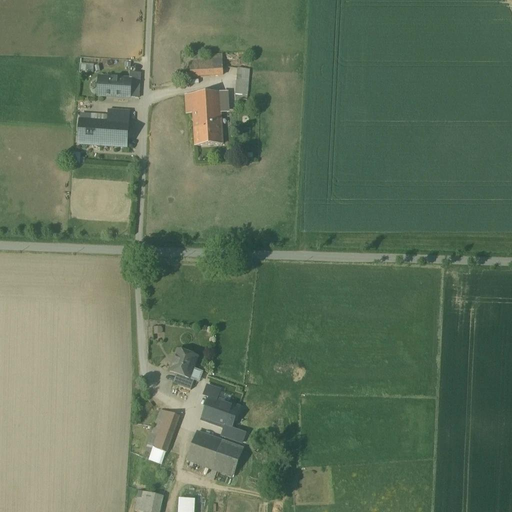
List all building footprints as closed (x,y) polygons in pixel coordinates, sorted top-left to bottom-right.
[(202,52),(189,53),(191,78),(223,76),(222,55),(203,56),(202,52)] [(130,80),(129,98),(139,99),(140,74),(131,74),(130,80)] [(130,80),(99,78),(98,96),(129,98),(130,80)] [(248,85),(236,84),(235,95),(247,96),(248,85)] [(220,93),(185,96),(186,115),(193,114),(194,122),(210,121),(210,123),(221,122),(221,114),(220,93)] [(228,93),(220,93),(221,114),(229,113),(228,93)] [(129,113),(108,112),(108,117),(108,122),(107,122),(105,147),(127,148),(129,113)] [(108,117),(81,115),(79,145),(105,147),(107,122),(108,122),(108,117)] [(210,121),(194,122),(195,147),(222,145),(221,122),(210,123),(210,121)] [(197,358),(178,351),(170,372),(177,375),(173,384),(175,385),(179,375),(189,379),(197,358)] [(189,379),(179,375),(175,385),(191,390),(194,381),(189,379)] [(239,408),(210,397),(201,421),(225,430),(231,432),(239,408)] [(179,418),(161,411),(152,435),(158,437),(156,442),(169,447),(179,418)] [(225,430),(201,421),(187,461),(211,470),(221,443),(225,430)] [(169,447),(156,442),(152,455),(164,459),(169,447)] [(243,451),(221,443),(211,470),(234,478),(243,451)] [(160,511),(164,493),(141,488),(136,511),(143,511),(160,511)] [(176,500),(175,511),(192,511),(193,500),(176,500)]
